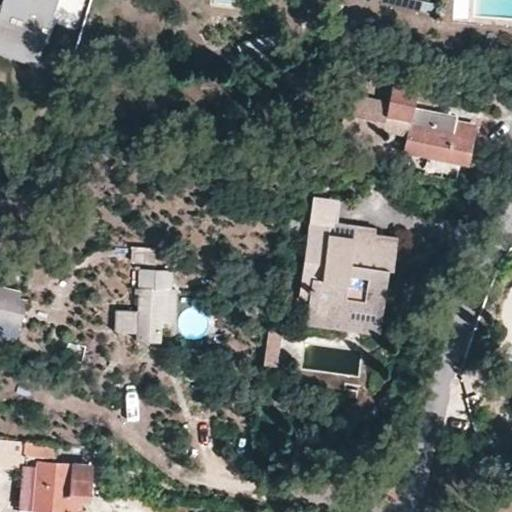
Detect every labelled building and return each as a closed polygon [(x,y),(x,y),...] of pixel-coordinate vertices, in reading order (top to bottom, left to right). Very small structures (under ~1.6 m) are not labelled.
[(0,0),(0,47),(39,61),(59,0),(0,0)] [(452,0),(434,0),(434,20),(451,22),(452,0)] [(270,37),(238,46),(241,55),(272,46),(270,37)] [(365,57),(350,59),(352,82),(368,80),(365,57)] [(386,117),(398,120),(408,122),(407,131),(404,151),(465,164),(473,128),(455,124),(456,116),(416,107),(419,91),(392,85),(386,117)] [(408,122),(398,120),(397,129),(407,131),(408,122)] [(312,197),(309,220),(336,224),(339,200),(312,197)] [(336,224),(309,220),(301,280),(310,281),(308,301),(306,314),(334,318),(333,329),(373,335),(377,303),(381,303),(386,270),(392,270),(396,239),(374,237),(375,229),(354,226),(353,240),(335,238),(336,224)] [(354,226),(336,224),(335,238),(353,240),(354,226)] [(171,321),(173,250),(131,249),(131,264),(140,265),(140,272),(138,272),(138,288),(130,288),(131,294),(137,295),(138,313),(116,313),(114,334),(135,335),(135,343),(160,344),(160,328),(164,328),(164,321),(171,321)] [(310,281),(301,280),(298,299),(308,301),(310,281)] [(27,292),(0,285),(0,319),(20,324),(27,292)] [(377,335),(381,303),(377,303),(373,335),(377,335)] [(334,318),(306,314),(305,326),(333,329),(334,318)] [(267,345),(264,366),(276,367),(281,333),(268,331),(267,345)] [(39,381),(9,374),(3,401),(32,407),(39,381)] [(46,445),(0,440),(0,466),(21,468),(23,453),(45,455),(46,445)] [(91,464),(38,458),(34,507),(81,511),(83,496),(88,496),(91,464)] [(493,511),(511,511),(511,498),(502,494),(493,511)]
